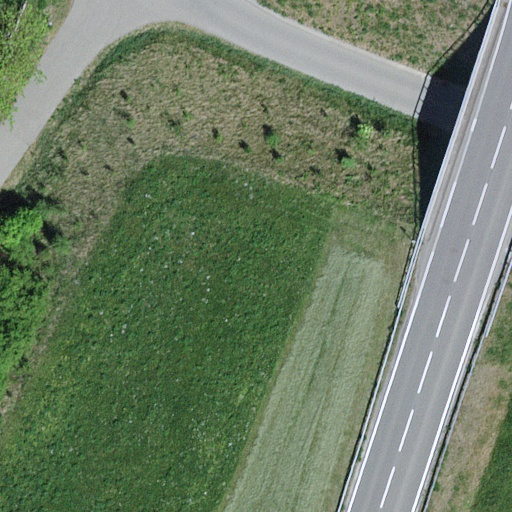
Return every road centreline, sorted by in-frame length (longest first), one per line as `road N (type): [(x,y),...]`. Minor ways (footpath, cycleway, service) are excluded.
road 1 (unknown): [(19,511),(271,35)]
road 2 (unknown): [(186,511),(419,100)]
road 3 (primary): [(380,511),(511,105)]
road 4 (unclassified): [(511,131),(419,100),(189,0)]
road 5 (track): [(0,161),(102,0)]
